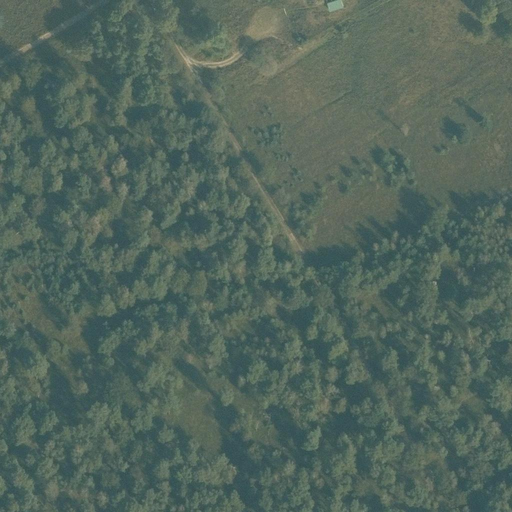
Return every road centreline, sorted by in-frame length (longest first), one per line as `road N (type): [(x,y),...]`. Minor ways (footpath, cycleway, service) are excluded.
road 1 (track): [(453,511),(150,0)]
road 2 (track): [(0,64),(102,0)]
